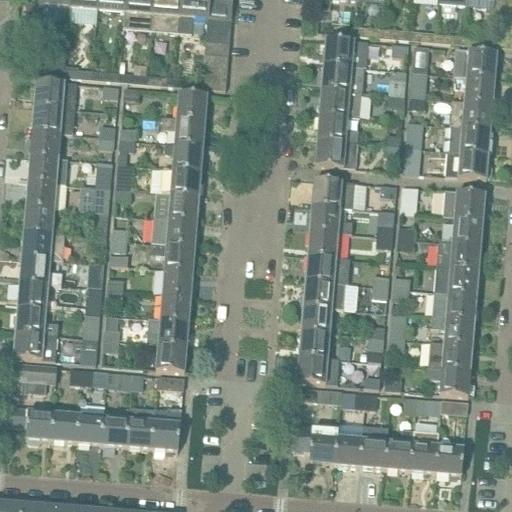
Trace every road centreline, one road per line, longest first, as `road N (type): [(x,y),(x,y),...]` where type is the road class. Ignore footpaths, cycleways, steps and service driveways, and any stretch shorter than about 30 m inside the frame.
road 1 (residential): [(232,506),(240,403),(231,365),(242,256),(272,174),(277,80),(264,0)]
road 2 (residential): [(201,503),(0,486)]
